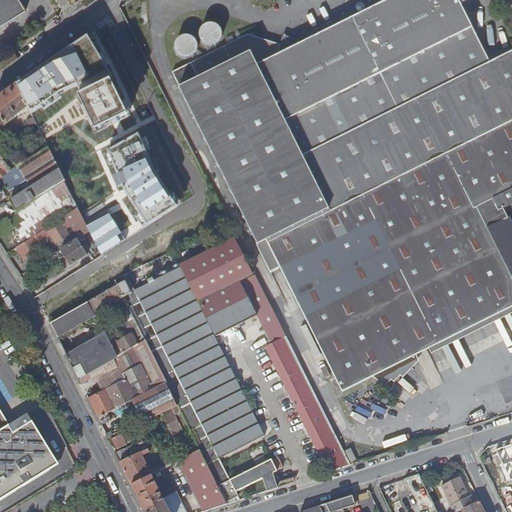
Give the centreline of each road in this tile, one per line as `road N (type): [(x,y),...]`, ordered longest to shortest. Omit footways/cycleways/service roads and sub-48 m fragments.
road 1 (unclassified): [(129,511),(0,272)]
road 2 (residential): [(107,0),(0,80)]
